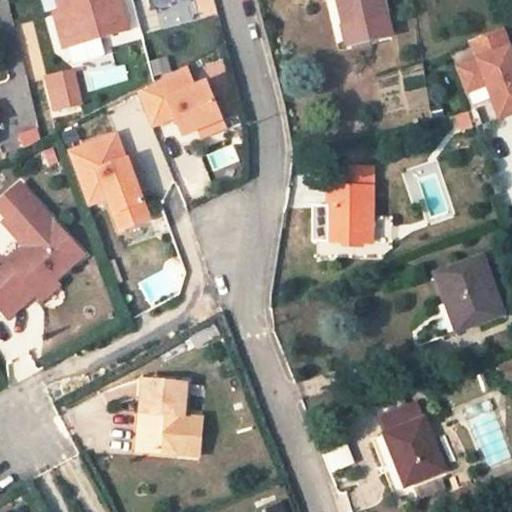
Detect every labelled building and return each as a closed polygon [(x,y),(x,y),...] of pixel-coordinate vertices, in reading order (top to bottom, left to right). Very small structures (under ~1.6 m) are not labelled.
[(58,0),(63,13),(79,9),(88,39),(129,27),(120,0),(58,0)] [(338,0),(344,22),(364,17),(370,38),(391,32),(386,11),(383,0),(338,0)] [(364,17),(344,22),(349,43),(370,38),(364,17)] [(470,42),(476,57),(457,64),(468,93),(487,86),(499,117),(511,111),(511,48),(504,29),(470,42)] [(185,65),(136,90),(152,125),(168,118),(165,110),(172,107),(176,115),(184,133),(199,127),(221,117),(205,80),(194,86),(185,65)] [(80,68),(73,69),(79,94),(87,92),(80,68)] [(73,69),(52,74),(60,109),(82,104),(79,94),(73,69)] [(52,74),(42,77),(50,111),(60,109),(52,74)] [(165,110),(168,118),(176,115),(172,107),(165,110)] [(221,117),(199,127),(202,135),(225,125),(221,117)] [(83,193),(105,185),(109,196),(121,228),(151,217),(140,188),(145,187),(139,171),(132,173),(127,159),(117,132),(67,151),(83,193)] [(132,173),(139,171),(134,156),(127,159),(132,173)] [(54,279),(82,254),(51,219),(18,182),(0,198),(0,201),(11,214),(3,222),(24,245),(7,261),(3,256),(0,259),(0,308),(4,313),(30,288),(34,293),(36,296),(54,279)] [(105,185),(83,193),(87,205),(109,196),(105,185)] [(329,187),(329,205),(328,241),(371,242),(371,187),(329,187)] [(329,205),(316,205),(316,241),(328,241),(329,205)] [(483,255),(435,272),(445,302),(456,298),(467,326),(503,312),(483,255)] [(59,284),(54,279),(36,296),(41,300),(59,284)] [(34,293),(30,288),(4,313),(8,317),(34,293)] [(456,298),(445,302),(455,330),(467,326),(456,298)] [(218,333),(213,326),(191,337),(196,345),(218,333)] [(139,414),(145,414),(143,450),(180,453),(187,383),(143,378),(139,414)] [(417,401),(379,417),(405,485),(445,469),(417,401)] [(145,414),(139,414),(136,450),(143,450),(145,414)] [(349,445),(325,454),(333,473),(356,465),(349,445)] [(263,511),(287,511),(283,501),(263,510),(263,511)]
